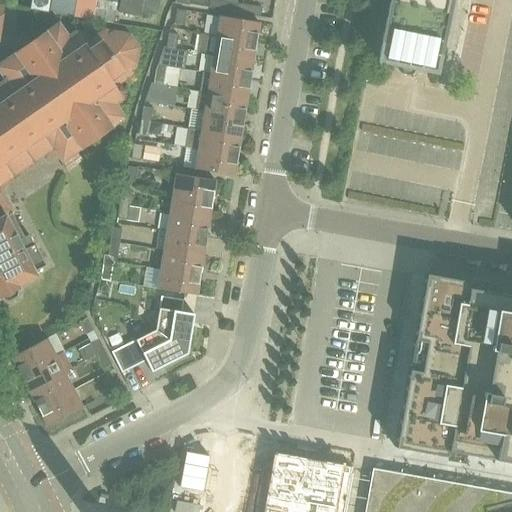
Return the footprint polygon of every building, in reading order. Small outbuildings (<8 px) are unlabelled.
[(95,0),(92,20),(113,23),(116,1),(107,0),(95,0)] [(119,0),(117,13),(140,17),(141,13),(143,0),(119,0)] [(143,0),(141,13),(156,16),(160,0),(143,0)] [(223,1),(219,0),(205,0),(204,7),(222,10),(223,1)] [(390,0),(378,61),(400,65),(399,67),(399,70),(400,72),(402,74),(405,75),(408,74),(410,73),(412,71),(412,69),(412,67),(434,72),(448,0),(390,0)] [(242,4),(223,1),(222,10),(241,13),(242,4)] [(260,16),(261,7),(242,4),(241,13),(260,16)] [(256,42),(259,22),(219,16),(216,35),(256,42)] [(58,155),(62,162),(64,161),(70,170),(85,159),(79,151),(81,149),(81,150),(113,129),(113,128),(125,119),(116,105),(124,100),(124,98),(122,90),(115,86),(132,74),(137,48),(129,35),(105,32),(85,44),(84,35),(76,32),(76,31),(68,36),(60,23),(45,32),(45,31),(15,52),(15,53),(0,63),(0,73),(0,186),(1,188),(13,180),(11,177),(19,172),(21,175),(33,167),(31,164),(44,155),(46,158),(54,157),(58,155)] [(167,47),(176,48),(178,35),(169,33),(167,47)] [(256,42),(216,35),(199,33),(196,52),(213,54),(253,60),(256,42)] [(164,46),(160,58),(185,61),(187,50),(176,48),(167,47),(164,46)] [(213,54),(210,73),(250,79),(253,60),(213,54)] [(155,70),(153,83),(154,83),(159,84),(173,86),(177,87),(179,69),(157,66),(155,70)] [(204,72),(201,91),(207,92),(247,98),(250,79),(210,73),(204,72)] [(137,81),(132,74),(122,81),(126,88),(137,81)] [(196,109),(204,110),(244,117),(247,98),(207,92),(199,90),(196,109)] [(143,107),(141,121),(150,123),(152,109),(143,107)] [(241,136),(244,117),(204,110),(201,129),(241,136)] [(141,121),(139,135),(148,136),(148,133),(150,123),(141,121)] [(185,146),(198,148),(238,154),(241,136),(201,129),(188,127),(185,146)] [(141,160),(143,145),(134,144),(131,158),(141,160)] [(161,148),(144,145),(142,160),(158,162),(161,148)] [(235,175),(238,154),(198,148),(185,146),(182,166),(194,168),(235,175)] [(135,182),(138,167),(128,166),(126,181),(135,182)] [(176,173),(173,192),(213,198),(216,179),(176,173)] [(122,190),(120,203),(129,204),(131,191),(122,190)] [(173,192),(170,211),(210,217),(213,198),(173,192)] [(0,209),(4,216),(0,217),(0,295),(0,296),(2,296),(3,298),(8,299),(18,295),(18,288),(20,287),(18,284),(37,275),(35,269),(46,264),(35,243),(34,243),(29,234),(24,236),(13,212),(12,212),(0,194),(0,209)] [(127,219),(129,204),(120,203),(117,217),(127,219)] [(210,217),(170,211),(167,229),(206,236),(210,217)] [(113,227),(110,240),(120,242),(122,229),(113,227)] [(156,247),(164,249),(203,255),(206,236),(167,229),(160,228),(156,247)] [(105,255),(104,259),(117,261),(120,242),(110,240),(108,255),(105,255)] [(164,249),(160,268),(200,274),(203,255),(164,249)] [(116,266),(117,261),(104,259),(103,264),(101,280),(110,281),(113,266),(116,266)] [(197,294),(200,274),(160,268),(157,288),(160,289),(197,294)] [(511,295),(471,288),(472,282),(470,282),(425,274),(394,447),(446,456),(447,450),(511,461),(511,295)] [(160,296),(155,330),(186,354),(194,313),(181,311),(183,300),(160,296)] [(84,333),(92,330),(86,317),(78,321),(84,333)] [(186,354),(155,330),(111,352),(121,372),(145,360),(151,372),(186,354)] [(11,355),(20,373),(54,355),(46,338),(11,355)] [(89,342),(96,356),(104,352),(97,338),(89,342)] [(61,352),(54,355),(20,373),(28,390),(63,372),(70,369),(61,352)] [(104,352),(96,356),(102,368),(110,364),(104,352)] [(28,390),(36,406),(71,389),(63,372),(28,390)] [(112,390),(121,386),(115,373),(106,377),(112,390)] [(71,389),(36,406),(46,424),(80,407),(71,389)] [(344,511),(352,467),(353,466),(351,465),(342,464),(340,463),(305,457),(303,457),(276,452),(274,452),(274,453),(274,454),(263,511),(344,511)] [(511,511),(511,492),(372,468),(363,511),(511,511)]
